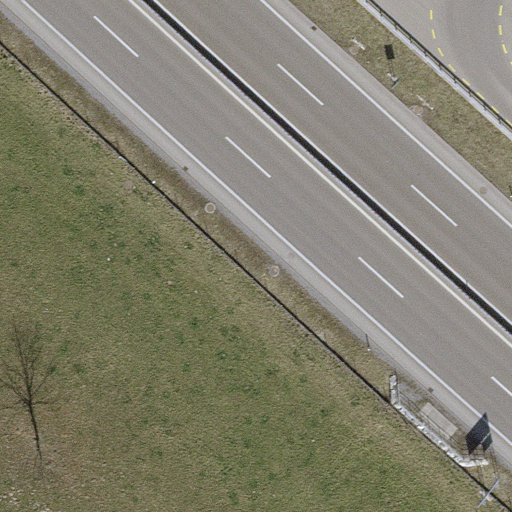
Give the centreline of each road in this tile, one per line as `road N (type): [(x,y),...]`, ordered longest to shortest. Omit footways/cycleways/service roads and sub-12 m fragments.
road 1 (motorway): [(74,0),(511,395)]
road 2 (motorway): [(511,272),(212,0)]
